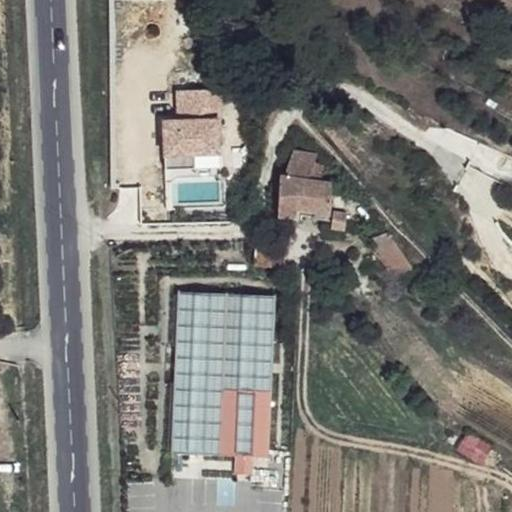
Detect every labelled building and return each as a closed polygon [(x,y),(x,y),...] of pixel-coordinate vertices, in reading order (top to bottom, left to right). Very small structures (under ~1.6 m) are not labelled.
[(215,91),(176,86),(178,118),(161,120),(167,165),(224,164),(215,91)] [(317,155),(298,152),(289,172),(315,178),(317,155)] [(289,172),(280,172),(275,215),(288,218),(287,212),(324,218),(327,201),(330,180),(315,178),(289,172)] [(342,184),(330,180),(327,201),(339,204),(342,184)] [(346,213),(331,212),(329,226),(344,229),(346,213)] [(390,231),(372,238),(399,286),(419,277),(390,231)] [(292,266),(292,244),(254,243),(254,265),(292,266)] [(275,298),(178,295),(173,456),(269,460),(275,298)]
